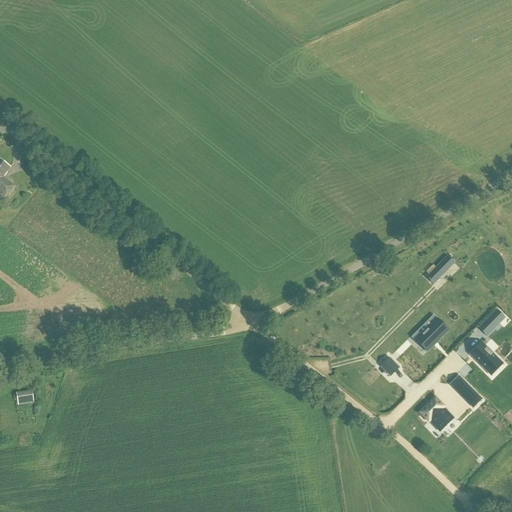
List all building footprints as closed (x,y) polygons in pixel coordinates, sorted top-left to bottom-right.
[(0,191),(6,196),(14,186),(2,178),(10,168),(0,160),(0,191)] [(435,268),(425,277),(433,285),(442,275),(435,268)] [(499,323),(491,316),(486,321),(493,329),(499,323)] [(433,323),(415,341),(427,352),(444,335),(433,323)] [(481,343),(470,354),(487,372),(499,361),(481,343)] [(376,408),(392,390),(370,371),(354,389),(376,408)] [(462,380),(454,389),(464,399),(468,395),(476,402),(480,398),(462,380)] [(17,393),(17,394),(10,394),(12,409),(19,408),(18,406),(34,403),(32,390),(17,393)] [(392,394),(383,402),(401,421),(410,413),(392,394)] [(432,401),(416,416),(425,425),(426,423),(438,435),(450,422),(439,411),(440,410),(432,401)] [(463,416),(455,419),(458,427),(466,424),(463,416)] [(488,441),(492,439),(485,425),(480,428),(488,441)] [(507,440),(511,436),(511,429),(511,428),(503,435),(507,440)] [(464,448),(470,444),(464,435),(459,438),(464,448)]
